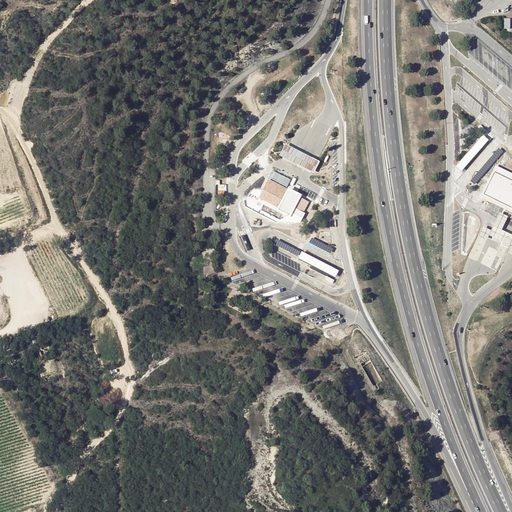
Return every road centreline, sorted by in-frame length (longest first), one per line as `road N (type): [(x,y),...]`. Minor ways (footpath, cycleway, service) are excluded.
road 1 (motorway): [(500,511),(448,383),(411,251),(388,97),(385,0)]
road 2 (motorway): [(369,0),(374,135),(391,261),(475,511)]
road 3 (track): [(0,112),(110,305),(131,377),(128,399),(83,454),(52,511)]
road 4 (track): [(284,511),(266,503),(263,448),(266,404),(284,388),(305,392),(359,452),(376,483),(376,511)]
road 5 (track): [(326,0),(301,40),(219,87),(210,224),(233,225)]
road 6 (motorway): [(511,510),(462,360),(459,331),(469,305)]
road 7 (track): [(338,325),(361,392),(392,420),(419,511)]
